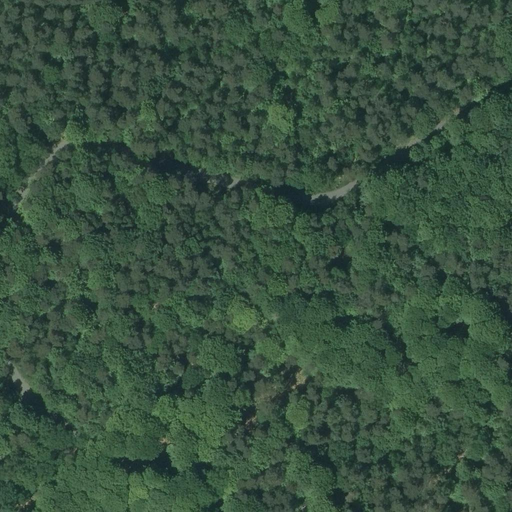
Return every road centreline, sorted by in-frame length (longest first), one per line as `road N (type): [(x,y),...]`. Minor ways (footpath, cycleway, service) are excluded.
road 1 (unclassified): [(0,252),(31,174),(62,146),(323,198),(511,83)]
road 2 (unclassified): [(228,511),(227,479),(217,466),(103,453),(33,402),(0,344)]
